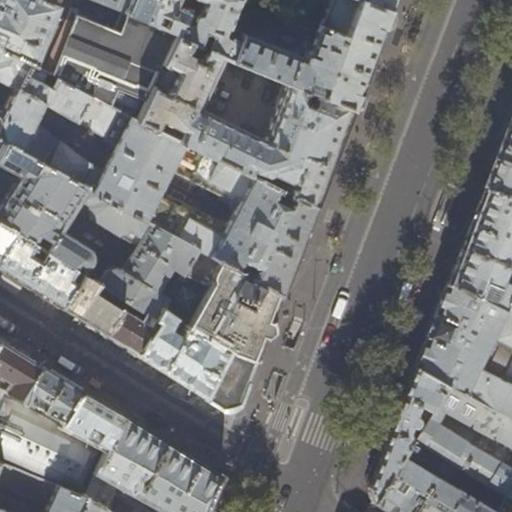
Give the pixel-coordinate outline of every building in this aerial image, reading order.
[(0,0),(0,49),(43,71),(54,77),(135,119),(153,80),(157,70),(174,34),(175,31),(120,9),(112,29),(73,13),(69,23),(52,16),(56,6),(40,0),(0,0)] [(96,0),(120,9),(175,31),(189,0),(96,0)] [(238,0),(189,0),(175,31),(174,34),(191,41),(203,46),(224,55),(231,58),(240,38),(226,33),(238,0)] [(365,72),(389,9),(364,0),(357,0),(344,35),(319,25),(318,27),(304,63),(286,56),(286,55),(240,38),(231,58),(286,81),(352,108),(365,72)] [(330,0),(319,25),(344,35),(357,0),(364,0),(389,9),(392,0),(330,0)] [(187,51),(191,41),(174,34),(157,70),(173,77),(167,92),(158,88),(160,83),(153,80),(135,119),(315,206),(333,159),(352,108),(286,81),(263,139),(200,107),(224,55),(203,46),(202,49),(198,51),(196,56),(187,51)] [(39,83),(43,71),(0,49),(0,140),(3,143),(195,247),(282,294),(299,249),(315,206),(135,119),(54,77),(49,88),(39,83)] [(511,105),(511,108),(499,141),(495,151),(482,186),(511,196),(511,105)] [(195,247),(3,143),(0,148),(0,226),(13,234),(29,244),(36,233),(49,241),(42,252),(71,270),(76,261),(83,266),(78,274),(79,275),(80,276),(88,261),(89,255),(87,251),(83,247),(57,231),(71,207),(135,246),(120,270),(114,268),(110,268),(107,269),(103,273),(95,285),(110,293),(123,302),(131,307),(142,313),(152,320),(159,309),(195,247)] [(511,263),(511,196),(482,186),(469,218),(459,245),(511,263)] [(0,254),(13,234),(0,226),(0,254)] [(24,253),(29,244),(13,234),(0,254),(0,270),(26,287),(60,308),(79,275),(78,274),(71,270),(42,252),(37,261),(24,253)] [(502,308),(511,280),(511,263),(459,245),(453,261),(445,282),(502,308)] [(282,294),(195,247),(159,309),(171,317),(184,325),(225,352),(256,363),(269,329),(282,294)] [(80,276),(79,275),(60,308),(66,311),(103,335),(118,310),(105,301),(110,293),(95,285),(80,276)] [(511,280),(502,308),(511,311),(511,280)] [(511,311),(502,308),(445,282),(422,343),(418,354),(416,359),(413,366),(446,384),(511,420),(511,311)] [(126,314),(131,307),(123,302),(118,310),(103,335),(113,341),(136,355),(155,322),(152,320),(142,313),(137,322),(126,314)] [(171,317),(159,309),(152,320),(155,322),(136,355),(162,371),(204,398),(225,411),(240,405),(249,383),(256,363),(225,352),(184,325),(176,338),(165,330),(165,327),(171,317)] [(15,350),(0,340),(0,461),(81,496),(104,445),(62,421),(19,398),(40,365),(15,350)] [(58,376),(40,365),(19,398),(62,421),(81,390),(58,376)] [(431,407),(446,384),(413,366),(397,408),(368,487),(372,501),(422,421),(418,417),(419,413),(417,410),(420,401),(431,407)] [(505,511),(511,502),(511,420),(446,384),(431,407),(422,421),(372,501),(390,511),(505,511)] [(100,402),(81,390),(62,421),(104,445),(122,416),(100,402)] [(204,511),(209,501),(213,489),(219,475),(149,432),(122,416),(104,445),(81,496),(74,511),(204,511)] [(0,511),(74,511),(81,496),(0,461),(0,511)] [(215,511),(223,493),(213,489),(209,501),(204,511),(215,511)]
